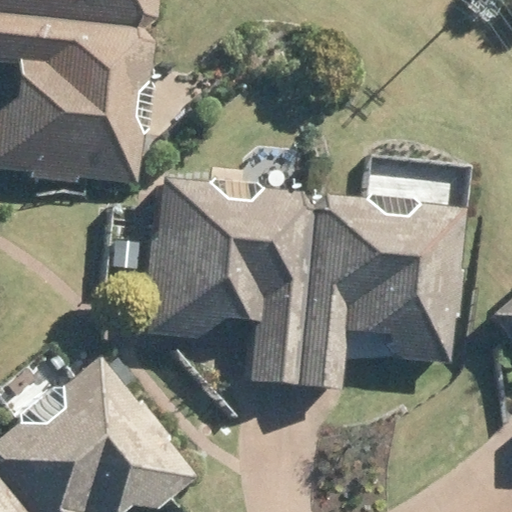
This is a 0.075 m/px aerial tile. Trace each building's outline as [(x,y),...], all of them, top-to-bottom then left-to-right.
[(0,0),(0,15),(146,29),(146,27),(156,18),(157,0),(0,0)] [(151,41),(146,34),(146,29),(0,15),(0,61),(18,63),(15,100),(0,111),(0,168),(29,171),(29,177),(78,182),(78,178),(138,183),(142,134),(149,129),(154,83),(148,75),(151,41)] [(151,286),(147,339),(197,343),(222,321),(255,323),(251,384),(296,387),(312,203),(308,203),(301,194),(261,190),(257,184),(212,180),(204,187),(160,184),(154,241),(148,241),(145,285),(151,286)] [(462,269),(466,210),(416,204),(410,198),(365,193),(358,200),(323,197),(316,203),(312,203),(296,387),(343,391),(347,331),(384,333),(406,360),(452,363),(456,318),(461,318),(465,269),(462,269)] [(511,295),(487,317),(511,347),(511,295)] [(0,479),(26,511),(118,511),(126,506),(160,509),(195,482),(166,444),(171,441),(141,402),(137,405),(100,359),(61,390),(52,389),(16,418),(15,428),(0,440),(0,479)] [(0,511),(26,511),(0,479),(0,511)]
